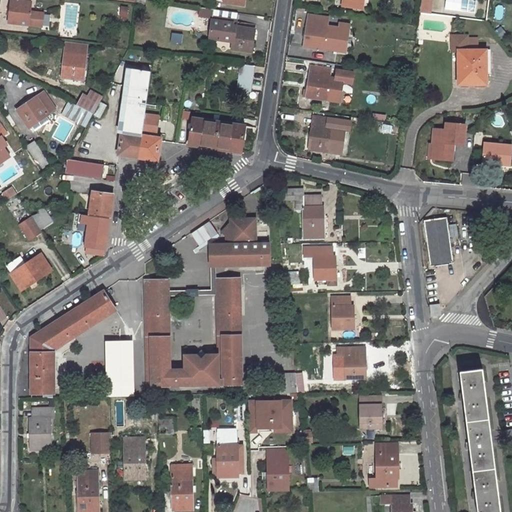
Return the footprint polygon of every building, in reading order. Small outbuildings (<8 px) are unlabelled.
[(30,0),(11,0),(9,23),(42,27),(43,13),(30,11),(31,1),(30,0)] [(342,0),(342,5),(362,8),(363,0),(342,0)] [(420,0),(419,13),(428,14),(430,0),(420,0)] [(118,18),(127,21),(131,8),(121,6),(118,18)] [(307,23),(304,46),(323,49),(327,25),(326,25),(327,17),(309,14),(308,23),(307,23)] [(236,26),(232,25),(233,20),(213,17),(210,34),(221,35),(221,40),(233,41),(232,49),(252,52),(255,28),(236,26)] [(496,31),(501,39),(508,35),(503,27),(496,31)] [(452,51),(458,51),(458,50),(467,50),(467,46),(467,36),(452,36),(452,51)] [(63,77),(82,79),(86,44),(67,42),(63,77)] [(467,50),(458,50),(458,51),(459,84),(485,84),(485,50),(479,50),(467,50)] [(254,65),(241,63),(238,89),(251,91),(254,65)] [(501,63),(493,63),(494,80),(502,80),(501,63)] [(306,97),(340,102),(342,82),(352,84),(353,72),(337,70),(336,77),(329,77),(331,69),(311,65),(307,90),(304,89),(303,97),(306,97)] [(121,132),(118,154),(139,157),(142,134),(144,117),(151,71),(128,67),(119,132),(121,132)] [(83,94),(77,105),(93,114),(100,101),(103,96),(92,91),(89,97),(83,94)] [(47,115),(46,114),(54,108),(44,93),(18,110),(29,127),(31,125),(47,115)] [(93,114),(100,118),(107,105),(100,101),(93,114)] [(69,102),(64,112),(86,123),(91,114),(69,102)] [(64,112),(62,114),(85,126),(86,123),(64,112)] [(47,115),(31,125),(35,131),(50,120),(47,115)] [(313,116),(309,148),(329,150),(332,127),(339,128),(341,120),(313,116)] [(158,119),(144,117),(142,134),(156,136),(158,119)] [(246,125),(193,117),(189,144),(242,152),(246,125)] [(452,161),(454,144),(464,145),(465,126),(447,125),(446,131),(435,130),(434,145),(437,149),(436,159),(452,161)] [(142,134),(139,157),(158,160),(161,137),(156,136),(142,134)] [(35,141),(28,146),(43,170),(51,166),(35,141)] [(511,145),(485,144),(483,165),(511,168),(511,155),(511,145)] [(69,158),(66,172),(102,178),(104,164),(69,158)] [(4,193),(8,201),(19,195),(14,187),(4,193)] [(302,189),(287,190),(287,200),(297,199),(297,210),(304,209),(305,238),(325,237),(324,206),(322,206),(321,196),(302,196),(302,189)] [(93,192),(90,215),(109,217),(113,194),(93,192)] [(39,213),(32,215),(40,228),(40,229),(53,220),(46,210),(39,213)] [(32,215),(30,213),(17,222),(27,237),(40,228),(32,215)] [(97,241),(96,246),(105,247),(109,217),(90,215),(80,213),(79,222),(86,223),(85,228),(88,229),(86,244),(92,245),(92,241),(97,241)] [(447,217),(424,220),(431,266),(454,262),(450,237),(448,225),(447,217)] [(257,219),(232,219),(232,223),(223,232),(227,236),(232,236),(233,266),(272,265),(271,244),(257,244),(257,219)] [(457,223),(448,225),(450,237),(459,236),(457,223)] [(218,279),(218,266),(233,266),(232,236),(227,236),(227,244),(211,245),(212,290),(169,291),(169,296),(218,295),(218,279)] [(333,247),(315,247),(316,281),(328,280),(336,280),(335,256),(333,256),(333,247)] [(52,270),(49,266),(41,253),(16,270),(19,274),(14,277),(21,290),(52,270)] [(169,280),(146,280),(148,386),(179,385),(220,384),(243,383),(241,278),(218,279),(218,295),(219,355),(207,355),(202,350),(197,355),(185,355),(186,370),(171,370),(169,296),(169,291),(169,280)] [(104,290),(32,338),(32,393),(55,393),(55,350),(117,310),(104,290)] [(350,297),(333,297),(334,330),(353,329),(353,306),(350,306),(350,297)] [(440,305),(431,305),(432,315),(440,315),(440,305)] [(128,348),(108,348),(109,386),(129,386),(128,348)] [(366,348),(338,348),(338,355),(346,355),(346,379),(366,378),(366,348)] [(484,448),(482,433),(491,432),(486,397),(477,398),(476,384),(485,383),(483,369),(460,371),(463,392),(464,400),(469,442),(470,450),(476,492),(477,499),(478,511),(501,511),(499,496),(490,497),(488,483),(498,482),(493,447),(484,448)] [(296,372),(280,373),(280,393),(298,393),(296,372)] [(485,383),(476,384),(477,398),(486,397),(485,383)] [(379,397),(363,397),(363,404),(362,404),(363,429),(381,429),(381,404),(379,404),(379,397)] [(192,400),(193,409),(201,408),(200,398),(192,400)] [(292,400),(249,401),(250,432),(259,431),(259,427),(282,427),(282,417),(292,417),(292,400)] [(33,417),(31,417),(31,450),(51,449),(51,418),(55,418),(54,408),(33,408),(33,417)] [(293,431),(292,417),(282,417),(282,427),(259,427),(259,431),(293,431)] [(172,425),(160,426),(160,438),(172,438),(172,425)] [(202,427),(190,427),(191,440),(202,440),(202,427)] [(511,429),(502,431),(503,438),(511,437),(511,429)] [(238,432),(218,432),(218,458),(219,465),(219,477),(239,476),(238,432)] [(303,432),(295,433),(296,443),(304,443),(303,432)] [(491,432),(482,433),(484,448),(493,447),(491,432)] [(111,450),(111,433),(93,433),(94,450),(111,450)] [(145,437),(125,437),(125,461),(125,468),(125,480),(146,479),(145,437)] [(398,443),(378,444),(378,476),(371,478),(371,487),(399,486),(398,443)] [(344,446),(344,454),(355,455),(355,446),(344,446)] [(288,449),(268,449),(269,472),(263,472),(263,480),(269,480),(269,491),(289,490),(288,449)] [(192,465),(172,465),(173,491),(173,498),(173,510),(193,510),(192,465)] [(99,511),(99,470),(78,470),(79,494),(79,501),(79,511),(99,511)] [(498,482),(488,483),(490,497),(499,496),(498,482)] [(410,495),(382,495),(382,504),(392,504),(392,511),(412,511),(413,503),(410,503),(410,495)]
